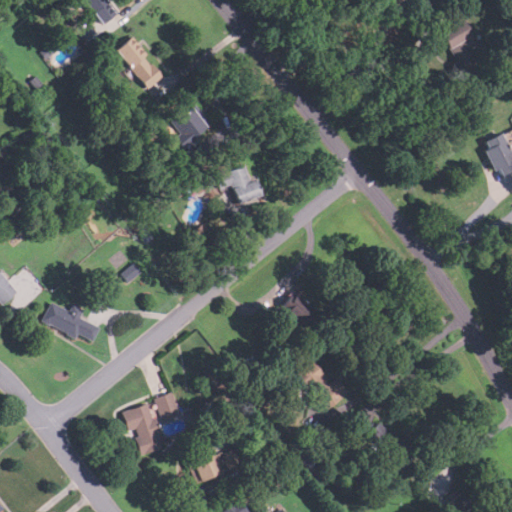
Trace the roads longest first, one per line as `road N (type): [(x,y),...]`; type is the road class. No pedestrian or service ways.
road 1 (residential): [(217,0),(405,230),(511,404)]
road 2 (residential): [(356,171),(43,426)]
road 3 (residential): [(108,511),(0,374)]
